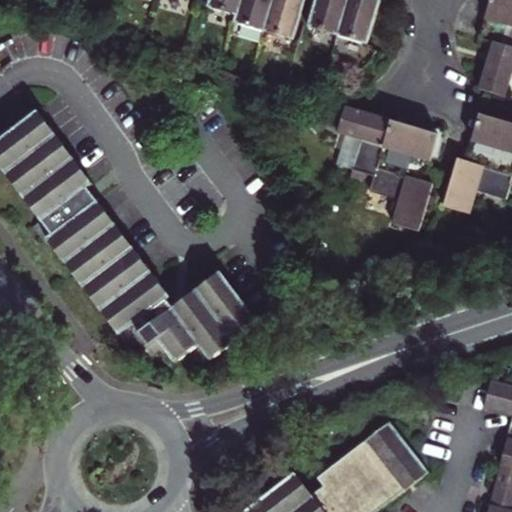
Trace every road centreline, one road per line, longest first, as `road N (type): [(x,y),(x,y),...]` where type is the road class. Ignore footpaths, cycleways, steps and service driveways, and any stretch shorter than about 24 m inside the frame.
road 1 (tertiary): [(474,325),(208,407),(143,410)]
road 2 (tertiary): [(178,482),(216,439),(474,325)]
road 3 (tertiary): [(7,294),(50,385),(59,451)]
road 4 (tertiary): [(117,405),(79,379),(7,294)]
